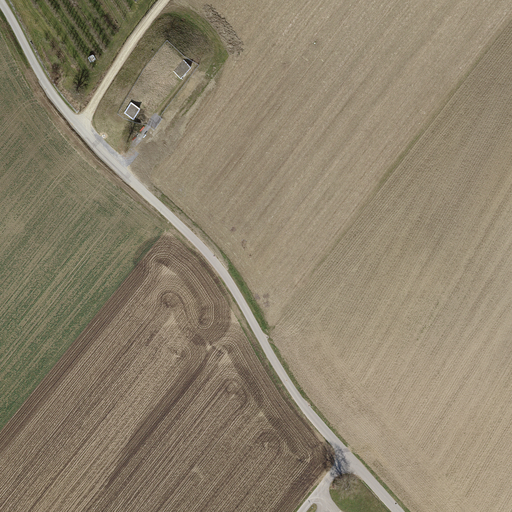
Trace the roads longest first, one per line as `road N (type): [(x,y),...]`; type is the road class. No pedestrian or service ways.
road 1 (unclassified): [(1,0),(54,94),(226,274),(302,404),(399,511)]
road 2 (track): [(82,127),(133,38),(166,0)]
